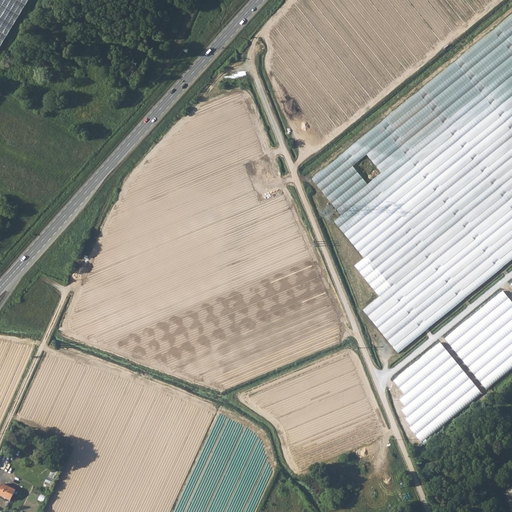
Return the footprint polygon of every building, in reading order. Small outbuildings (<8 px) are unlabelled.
[(0,0),(0,46),(28,0),(0,0)] [(380,297),(364,310),(399,352),(511,260),(511,15),(313,178),(341,215),(334,221),(365,257),(355,265),(380,297)] [(511,369),(511,302),(502,291),(445,337),(487,389),(511,369)] [(483,394),(440,342),(394,380),(406,395),(400,400),(406,408),(402,411),(408,418),(406,419),(412,427),(411,428),(423,443),(483,394)] [(46,485),(48,486),(47,489),(52,491),(57,472),(51,470),(46,485)] [(0,495),(9,501),(15,491),(2,484),(0,488),(0,495)]
